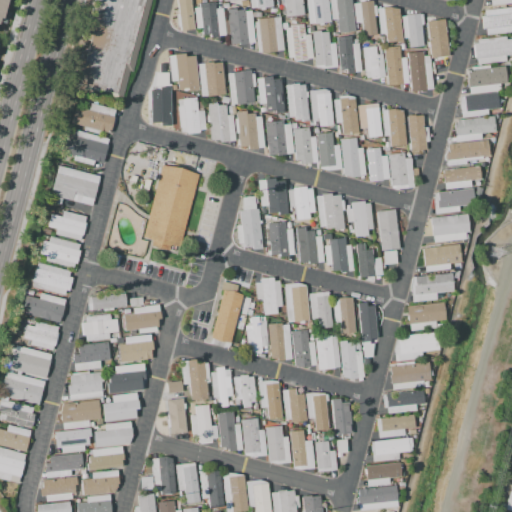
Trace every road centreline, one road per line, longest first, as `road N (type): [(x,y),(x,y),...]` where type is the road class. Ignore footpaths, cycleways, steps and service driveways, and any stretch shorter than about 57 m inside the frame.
road 1 (secondary): [(0,250),(66,0)]
road 2 (secondary): [(35,0),(0,137)]
